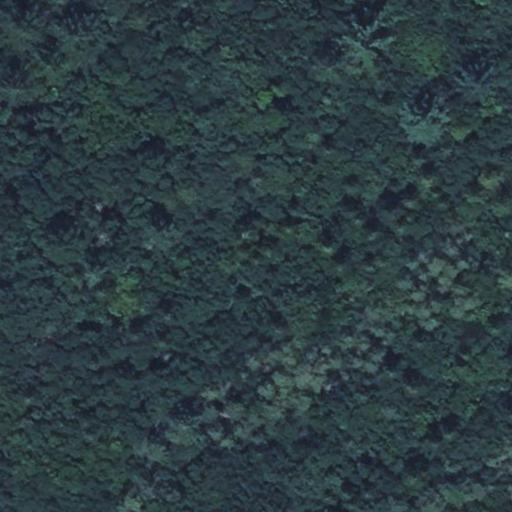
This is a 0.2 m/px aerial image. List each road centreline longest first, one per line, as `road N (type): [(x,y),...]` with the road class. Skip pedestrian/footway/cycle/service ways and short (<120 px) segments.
road 1 (track): [(0,355),(511,25)]
road 2 (track): [(392,103),(511,327)]
